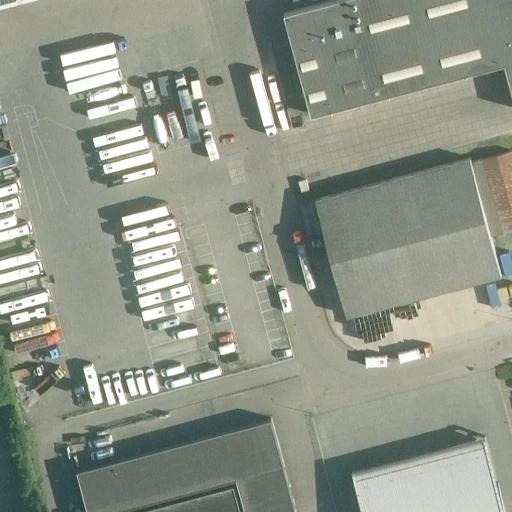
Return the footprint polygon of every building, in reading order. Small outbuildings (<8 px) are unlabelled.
[(511,0),(329,0),(284,12),(310,114),(504,62),(511,93),(511,0)] [(482,157),(471,160),(490,234),(503,231),(511,228),(511,153),(511,149),(482,157)] [(470,157),(315,198),(346,314),(501,273),(490,234),(471,160),(470,157)] [(158,365),(161,375),(203,362),(202,360),(192,363),(190,356),(158,365)] [(104,511),(236,477),(245,511),(296,511),(271,417),(77,469),(88,511),(104,511)] [(494,511),(476,439),(475,437),(352,469),(363,511),(494,511)] [(241,511),(233,482),(120,511),(241,511)]
